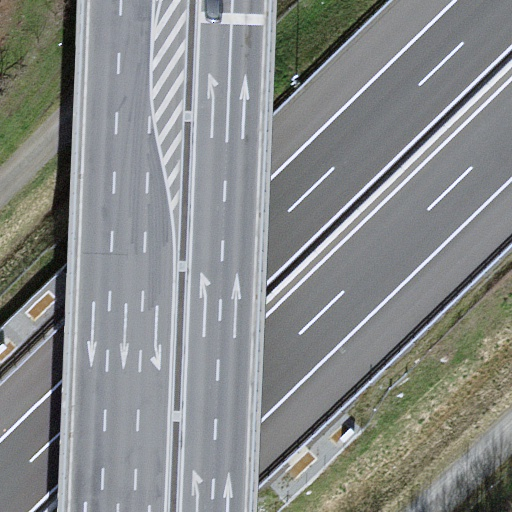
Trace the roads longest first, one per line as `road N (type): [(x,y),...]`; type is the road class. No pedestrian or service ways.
road 1 (motorway): [(502,0),(0,486)]
road 2 (motorway): [(117,511),(511,130)]
road 3 (primary): [(118,0),(98,511)]
road 4 (primary): [(209,511),(229,6)]
road 5 (track): [(0,196),(201,0)]
